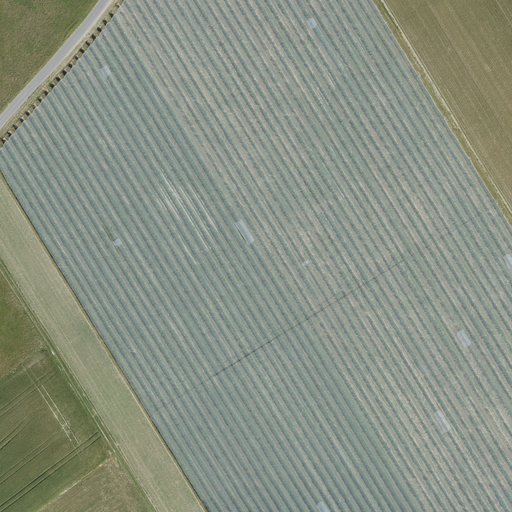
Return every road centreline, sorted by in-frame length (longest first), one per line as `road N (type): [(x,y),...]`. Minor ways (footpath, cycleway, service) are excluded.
road 1 (track): [(0,279),(149,511)]
road 2 (unclassified): [(110,0),(0,136)]
